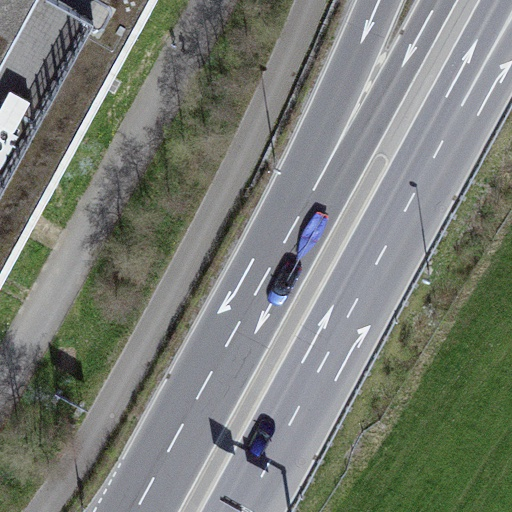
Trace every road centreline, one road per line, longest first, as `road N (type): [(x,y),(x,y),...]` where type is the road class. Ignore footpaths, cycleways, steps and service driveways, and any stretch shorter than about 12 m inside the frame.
road 1 (primary): [(227,511),(433,126)]
road 2 (primary): [(303,233),(142,511)]
road 3 (primary): [(439,0),(303,233)]
road 4 (primary): [(374,0),(328,104),(303,233)]
road 5 (primary): [(433,126),(501,0)]
road 6 (motorway): [(433,126),(511,27)]
